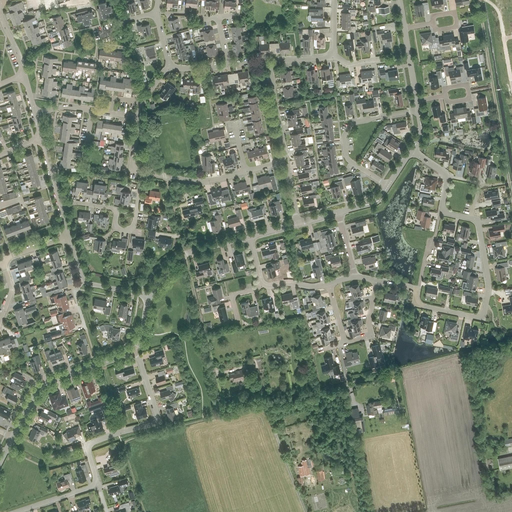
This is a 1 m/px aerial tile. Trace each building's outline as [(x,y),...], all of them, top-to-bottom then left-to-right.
[(142,9),(149,7),(149,0),(136,0),(138,6),(141,5),(142,9)] [(204,10),(210,10),(211,1),(208,1),(207,0),(201,0),(205,1),(204,10)] [(214,0),(214,2),(211,1),(210,10),(215,11),(216,9),(219,9),(219,2),(219,0),(214,0)] [(224,10),(230,10),(230,1),(227,1),(227,0),(222,0),(222,2),(225,2),(224,10)] [(443,3),(446,2),(445,0),(434,0),(431,1),(432,8),(443,7),(443,3)] [(130,12),(136,10),(134,2),(130,3),(129,1),(124,2),(126,9),(129,8),(130,12)] [(16,10),(17,11),(23,8),(21,2),(9,6),(11,12),(16,10)] [(109,13),(113,12),(111,5),(106,6),(105,2),(98,4),(99,8),(97,9),(100,20),(103,19),(110,17),(109,13)] [(429,10),(428,2),(422,3),(422,4),(415,6),(416,16),(424,15),(423,11),(429,10)] [(309,9),(309,15),(308,16),(308,20),(309,21),(317,22),(317,26),(325,26),(325,20),(323,20),(323,15),(322,15),(322,13),(323,13),(323,10),(309,9)] [(16,10),(11,12),(9,13),(11,19),(23,15),(22,12),(18,14),(17,11),(16,10)] [(90,19),(94,18),(92,11),(87,12),(87,10),(76,12),(76,15),(78,22),(83,21),(84,25),(91,23),(90,19)] [(342,13),(342,21),(350,21),(350,16),(355,16),(355,10),(348,10),(348,13),(342,13)] [(23,15),(11,19),(14,25),(21,22),(20,19),(24,18),(23,15)] [(54,24),(63,22),(63,19),(61,19),(60,15),(49,19),(50,21),(53,20),(54,24)] [(25,27),(32,25),(31,22),(35,20),(34,17),(23,21),(25,27)] [(171,30),(180,28),(177,19),(169,21),(171,30)] [(350,27),(350,21),(342,21),(342,29),(348,29),(348,32),(355,32),(355,27),(350,27)] [(64,24),(63,22),(54,24),(55,29),(52,30),(53,32),(56,31),(64,28),(63,25),(64,24)] [(32,25),(25,27),(24,28),(26,34),(27,33),(39,29),(38,27),(34,28),(32,25)] [(143,36),(151,34),(149,25),(142,26),(141,25),(137,26),(138,32),(142,31),(143,36)] [(466,34),(474,33),(473,25),(462,27),(463,34),(459,34),(461,42),(467,41),(466,34)] [(59,32),(61,36),(69,33),(67,27),(64,28),(56,31),(53,32),(49,33),(50,36),(57,34),(57,33),(59,32)] [(39,29),(27,33),(29,39),(31,39),(37,37),(37,36),(36,33),(40,32),(39,29)] [(391,47),(390,42),(392,42),(390,32),(384,34),(383,31),(377,32),(378,36),(382,35),(383,43),(384,43),(385,48),(391,47)] [(174,43),(183,41),(182,38),(185,37),(184,32),(175,34),(176,37),(173,38),(174,43)] [(59,42),(70,39),(69,33),(61,36),(62,39),(59,40),(59,42)] [(324,47),(325,38),(319,37),(319,33),(314,33),(314,39),(317,39),(317,47),(324,47)] [(368,40),(371,40),(370,33),(365,34),(366,39),(360,40),(360,41),(357,42),(358,49),(361,48),(361,50),(362,50),(363,52),(369,52),(368,49),(369,49),(368,40)] [(429,49),(437,48),(437,50),(440,50),(439,40),(432,42),(430,33),(420,35),(422,44),(428,43),(429,49)] [(37,37),(31,39),(33,45),(46,40),(48,39),(47,37),(45,38),(45,37),(41,39),(40,35),(37,36),(37,37)] [(454,35),(448,36),(450,45),(452,44),(453,47),(455,47),(456,50),(460,49),(458,38),(454,39),(454,35)] [(451,49),(450,48),(450,45),(448,36),(443,36),(443,40),(439,41),(441,49),(443,49),(443,50),(451,49)] [(303,38),(303,42),(300,42),(301,47),(303,47),(303,48),(304,48),(304,50),(309,50),(309,48),(310,48),(309,38),(303,38)] [(70,39),(59,42),(60,44),(63,43),(64,47),(72,45),(70,39)] [(351,49),(354,49),(353,41),(347,42),(347,44),(343,45),(344,51),(345,51),(345,55),(351,54),(351,49)] [(216,44),(206,46),(206,49),(203,50),(204,52),(207,52),(217,49),(216,44)] [(149,61),(156,59),(154,50),(155,50),(154,45),(144,48),(146,56),(147,56),(149,61)] [(101,58),(105,59),(107,49),(104,49),(104,50),(100,50),(98,61),(100,62),(101,58)] [(114,60),(118,61),(120,51),(117,51),(117,52),(113,52),(111,63),(113,63),(114,60)] [(186,54),(185,51),(177,54),(178,59),(184,57),(185,60),(192,59),(191,55),(189,55),(189,54),(186,54)] [(65,71),(69,71),(70,62),(68,61),(67,62),(64,62),(62,73),(64,74),(65,71)] [(454,71),(456,80),(461,79),(460,73),(463,72),(462,66),(456,67),(457,70),(454,71)] [(450,81),(456,80),(454,71),(454,67),(448,68),(448,67),(444,67),(446,76),(449,76),(450,81)] [(475,81),(482,80),(480,68),(473,69),(473,70),(471,70),(466,71),(467,77),(474,76),(475,81)] [(329,87),(334,86),(332,74),(329,74),(328,69),(321,70),(322,79),(328,79),(329,87)] [(316,87),(319,86),(317,72),(314,72),(314,70),(306,71),(308,80),(309,84),(315,83),(316,87)] [(371,70),(366,71),(367,81),(371,81),(372,83),(376,82),(375,75),(372,75),(371,70)] [(394,81),(399,80),(397,70),(388,72),(389,81),(394,80),(394,81)] [(367,81),(366,71),(360,72),(361,77),(358,77),(359,85),(364,84),(363,82),(367,81)] [(437,79),(441,78),(440,71),(436,72),(436,74),(432,75),(432,77),(429,78),(430,81),(429,81),(430,84),(431,88),(432,88),(432,89),(435,88),(439,87),(437,79)] [(346,84),(344,74),(339,75),(340,80),(337,81),(338,88),(342,87),(342,85),(346,84)] [(350,74),(344,74),(346,84),(350,84),(350,86),(355,85),(354,78),(351,79),(350,74)] [(53,77),(51,77),(42,76),(46,76),(45,83),(57,84),(57,81),(53,81),(53,77)] [(126,79),(124,91),(124,92),(131,94),(133,79),(130,79),(129,80),(126,79)] [(186,88),(190,88),(190,79),(184,79),(183,87),(180,87),(180,93),(186,93),(186,88)] [(193,93),(199,94),(200,84),(196,84),(196,80),(190,79),(190,88),(189,93),(193,93)] [(169,97),(175,88),(167,82),(162,89),(162,91),(163,91),(160,95),(166,99),(168,96),(169,97)] [(62,96),(68,97),(70,85),(67,84),(66,88),(63,88),(62,96)] [(56,90),(51,90),(44,89),(42,88),(41,95),(55,97),(56,90)] [(88,92),(86,100),(86,101),(93,102),(95,88),(92,88),(91,92),(88,92)] [(390,96),(395,95),(397,106),(403,105),(401,93),(397,94),(396,89),(389,90),(390,96)] [(8,99),(16,97),(14,91),(7,93),(2,94),(3,96),(7,95),(8,98),(8,99)] [(248,104),(249,104),(258,102),(256,96),(248,98),(248,102),(244,102),(244,105),(248,104)] [(18,103),(16,97),(8,99),(8,98),(0,100),(0,103),(5,103),(5,102),(9,101),(10,104),(10,105),(18,103)] [(484,109),(487,109),(485,98),(477,99),(478,105),(479,109),(474,110),(476,117),(485,115),(484,109)] [(369,111),(368,102),(365,102),(365,99),(356,100),(357,106),(363,105),(364,112),(369,111)] [(373,101),(368,102),(369,111),(375,110),(374,106),(376,105),(375,99),(373,99),(373,101)] [(243,109),(244,111),(259,108),(258,102),(249,104),(250,107),(243,109)] [(12,111),(19,109),(18,103),(10,105),(10,104),(6,105),(6,106),(0,107),(0,109),(3,109),(6,108),(11,107),(12,110),(12,111)] [(346,115),(353,114),(352,105),(345,106),(346,115)] [(440,122),(446,121),(445,114),(441,115),(440,106),(432,107),(432,109),(432,111),(434,117),(439,116),(440,122)] [(466,107),(459,108),(461,118),(465,117),(465,121),(471,120),(470,113),(467,113),(466,107)] [(461,118),(459,108),(453,109),(454,115),(450,116),(451,123),(458,122),(457,118),(461,118)] [(288,121),(297,119),(296,116),(300,115),(299,110),(290,111),(290,114),(287,115),(288,121)] [(251,122),(252,122),(261,120),(260,114),(251,116),(252,119),(247,120),(248,123),(251,122)] [(12,119),(13,123),(13,124),(21,122),(19,116),(19,115),(13,117),(7,118),(8,121),(12,119)] [(292,125),(293,128),(302,127),(301,121),(297,122),(297,119),(288,121),(289,126),(292,125)] [(99,130),(102,131),(104,121),(97,120),(95,134),(98,134),(99,130)] [(247,126),(247,129),(262,126),(261,120),(252,122),(253,125),(247,126)] [(104,121),(102,131),(102,135),(104,135),(105,131),(109,132),(110,124),(104,123),(104,121)] [(13,124),(13,123),(9,124),(10,127),(14,125),(15,130),(22,128),(21,122),(13,124)] [(400,130),(406,129),(405,122),(396,124),(392,125),(394,134),(400,133),(400,130)] [(122,126),(116,125),(114,137),(117,137),(118,133),(121,133),(122,126)] [(213,132),(215,141),(219,140),(219,141),(218,142),(219,145),(222,145),(221,140),(218,131),(218,129),(213,131),(213,132)] [(290,135),(291,140),(300,138),(300,135),(303,135),(302,129),(296,130),(297,133),(290,135)] [(69,139),(69,135),(61,134),(60,140),(73,142),(73,140),(69,139)] [(301,141),(300,138),(291,140),(292,146),(296,145),(297,148),(306,146),(305,141),(301,141)] [(392,138),(390,141),(387,139),(384,144),(387,146),(392,149),(393,147),(396,149),(399,143),(392,138)] [(66,141),(65,147),(72,148),(73,145),(77,146),(77,143),(73,142),(60,140),(60,141),(66,141)] [(387,161),(392,155),(383,150),(385,147),(378,143),(374,149),(379,152),(377,155),(387,161)] [(72,152),(72,148),(65,147),(64,154),(76,155),(76,153),(72,152)] [(122,157),(123,151),(111,149),(110,152),(115,152),(114,156),(122,157)] [(294,155),(295,161),(304,159),(304,156),(307,155),(306,150),(300,151),(301,154),(294,155)] [(435,156),(442,158),(442,160),(448,162),(449,155),(445,155),(446,152),(437,150),(435,156)] [(237,160),(237,159),(235,153),(230,154),(231,158),(228,159),(230,168),(236,167),(234,161),(237,160)] [(466,163),(467,156),(461,155),(460,159),(455,158),(453,168),(460,170),(462,162),(466,163)] [(209,172),(215,172),(215,163),(211,163),(211,156),(202,156),(203,170),(209,170),(209,172)] [(230,168),(228,159),(225,159),(224,156),(219,157),(220,163),(223,162),(225,170),(230,168)] [(382,170),(384,167),(375,161),(376,159),(373,157),(370,162),(372,164),(371,166),(377,171),(377,170),(381,172),(382,170)] [(484,168),(485,162),(486,159),(479,157),(478,163),(474,162),(471,173),(479,175),(480,167),(484,168)] [(26,163),(27,167),(35,165),(33,159),(26,161),(22,163),(22,164),(26,163)] [(304,159),(295,161),(296,166),(303,165),(304,168),(310,167),(309,161),(305,162),(304,159)] [(61,160),(60,166),(74,168),(75,162),(70,161),(63,160),(61,160)] [(108,164),(110,164),(110,168),(120,170),(121,163),(109,161),(108,164)] [(35,165),(27,167),(23,169),(24,171),(28,170),(29,174),(37,171),(35,165)] [(338,166),(337,166),(329,167),(329,171),(326,172),(327,174),(324,174),(324,178),(330,177),(330,174),(339,173),(338,166)] [(494,178),(496,168),(488,166),(486,176),(494,178)] [(308,173),(311,172),(310,169),(304,170),(305,173),(298,175),(299,181),(310,179),(308,173)] [(30,176),(31,180),(38,178),(37,171),(29,174),(25,175),(26,177),(30,176)] [(269,175),(263,177),(266,187),(272,185),(273,191),(278,190),(274,175),(269,177),(269,175)] [(354,194),(362,192),(360,185),(361,185),(359,180),(354,181),(352,176),(343,178),(345,186),(351,185),(351,188),(352,188),(354,194)] [(266,187),(263,177),(257,179),(259,184),(256,185),(257,191),(260,190),(260,188),(266,187)] [(436,183),(437,179),(433,178),(433,179),(426,177),(424,185),(421,184),(420,191),(427,192),(427,189),(435,190),(436,183)] [(38,178),(31,180),(27,181),(27,183),(31,182),(33,186),(40,184),(38,178)] [(81,190),(83,180),(81,180),(80,181),(77,181),(76,188),(73,188),(72,194),(78,195),(78,190),(81,190)] [(83,196),(89,197),(90,191),(87,190),(88,183),(85,182),(85,181),(83,180),(81,190),(84,191),(83,196)] [(330,188),(332,198),(341,195),(340,190),(344,189),(342,181),(335,183),(336,187),(330,188)] [(245,182),(240,183),(242,193),(248,192),(248,193),(251,193),(250,187),(247,187),(245,182)] [(311,185),(313,185),(313,182),(307,183),(307,186),(300,187),(302,194),(312,192),(311,185)] [(96,193),(99,193),(100,183),(98,183),(98,184),(95,184),(94,191),(90,191),(89,197),(95,198),(96,193)] [(106,191),(106,193),(105,193),(106,185),(102,185),(103,183),(100,183),(99,193),(101,194),(101,198),(106,199),(107,194),(108,192),(106,191)] [(242,193),(240,183),(234,185),(235,191),(232,191),(234,197),(237,197),(236,195),(242,193)] [(121,194),(121,196),(131,198),(131,196),(130,195),(130,192),(123,191),(123,187),(117,186),(116,193),(121,194)] [(221,188),(216,190),(218,200),(221,199),(222,202),(230,200),(228,193),(223,195),(221,188)] [(151,204),(152,200),(159,201),(160,192),(150,190),(149,196),(146,196),(146,195),(144,203),(151,204)] [(218,200),(216,190),(210,191),(212,198),(208,199),(210,205),(217,204),(216,200),(218,200)] [(485,200),(499,198),(498,190),(487,192),(488,194),(484,194),(485,200)] [(430,196),(424,194),(420,194),(419,197),(423,198),(422,204),(433,206),(434,200),(429,199),(430,196)] [(313,198),(316,198),(315,195),(309,196),(310,199),(303,200),(304,206),(314,204),(313,198)] [(131,198),(121,196),(120,199),(115,199),(114,204),(121,205),(121,202),(129,203),(129,200),(130,200),(131,198)] [(185,210),(186,211),(184,212),(183,213),(183,215),(185,216),(187,216),(187,217),(202,213),(200,205),(200,204),(203,203),(202,197),(193,199),(194,206),(197,205),(197,206),(194,207),(195,207),(185,210)] [(281,209),(281,207),(279,200),(272,202),(273,205),(269,206),(272,216),(279,214),(278,210),(281,209)] [(43,202),(36,204),(32,205),(32,207),(36,206),(37,210),(45,208),(43,202)] [(260,209),(256,210),(259,219),(264,218),(263,213),(266,213),(264,205),(260,207),(260,209)] [(259,219),(256,210),(256,208),(248,210),(249,217),(252,216),(254,221),(259,219)] [(242,218),(240,212),(240,209),(235,211),(237,217),(227,220),(229,227),(236,225),(236,226),(240,224),(239,219),(242,218)] [(428,227),(431,217),(424,216),(425,212),(418,210),(416,218),(422,220),(421,226),(428,227)] [(487,219),(491,218),(491,222),(505,219),(504,213),(499,214),(499,211),(496,211),(496,210),(486,212),(487,219)] [(91,231),(92,224),(89,223),(91,213),(86,213),(80,212),(78,220),(86,221),(86,224),(88,225),(87,230),(91,231)] [(35,217),(35,218),(31,219),(33,225),(36,224),(35,219),(39,218),(41,223),(48,221),(46,214),(39,216),(35,217)] [(100,214),(100,215),(94,214),(93,220),(97,221),(97,223),(102,224),(101,227),(107,228),(107,224),(108,224),(109,221),(108,221),(108,217),(106,216),(106,215),(100,214)] [(219,222),(222,221),(220,214),(215,216),(216,220),(210,222),(213,233),(221,230),(219,222)] [(155,229),(155,225),(158,226),(158,220),(160,220),(160,217),(151,215),(150,218),(149,218),(148,223),(147,223),(146,228),(155,229)] [(26,221),(22,222),(25,230),(31,228),(28,220),(27,216),(24,217),(26,221)] [(16,225),(19,232),(25,230),(22,222),(21,218),(18,219),(20,223),(16,225)] [(14,225),(10,227),(13,234),(19,232),(16,225),(15,220),(13,221),(14,225)] [(362,226),(366,225),(365,221),(358,223),(359,227),(352,229),(353,235),(364,233),(362,226)] [(13,234),(10,227),(9,223),(7,224),(8,227),(4,229),(7,237),(13,234)] [(453,233),(455,225),(451,224),(451,225),(444,224),(443,231),(453,233)] [(493,227),(493,231),(489,232),(491,239),(501,237),(500,232),(504,231),(503,225),(493,227)] [(457,234),(457,237),(456,241),(463,242),(464,238),(468,238),(469,234),(468,234),(469,228),(462,226),(461,234),(457,234)] [(325,238),(327,246),(326,247),(327,251),(332,250),(333,248),(333,245),(335,245),(332,233),(328,234),(327,231),(321,233),(322,239),(325,238)] [(143,250),(143,249),(144,240),(135,239),(135,236),(132,236),(130,244),(133,244),(133,247),(135,248),(135,249),(136,250),(137,251),(140,252),(142,251),(143,250)] [(160,237),(159,246),(166,248),(166,247),(170,248),(172,240),(167,239),(160,237)] [(113,241),(112,249),(111,253),(117,253),(117,250),(124,251),(125,248),(126,248),(128,239),(122,238),(122,242),(113,241)] [(302,250),(309,248),(310,252),(318,250),(316,242),(312,243),(311,238),(307,239),(307,240),(305,241),(303,240),(300,241),(302,250)] [(358,254),(368,251),(368,252),(372,250),(369,246),(372,245),(370,239),(359,242),(360,245),(356,246),(358,254)] [(104,251),(105,242),(95,240),(94,249),(104,251)] [(505,257),(504,253),(505,252),(505,251),(505,250),(504,249),(503,246),(507,246),(506,241),(495,243),(496,247),(492,248),(494,259),(505,257)] [(262,251),(263,258),(272,256),(273,259),(279,257),(275,244),(269,246),(269,249),(262,251)] [(449,255),(450,248),(443,246),(442,253),(439,252),(437,260),(448,262),(449,255)] [(49,254),(51,258),(44,260),(45,263),(52,261),(60,258),(57,251),(49,254)] [(237,266),(245,264),(242,254),(234,256),(236,263),(232,264),(234,272),(238,271),(237,266)] [(336,266),(341,265),(338,255),(332,257),(331,255),(325,256),(326,260),(330,259),(332,267),(336,266)] [(472,267),(474,257),(468,255),(466,261),(464,260),(463,261),(462,264),(465,265),(465,266),(472,267)] [(366,269),(371,268),(370,270),(377,271),(379,266),(375,267),(374,262),(376,261),(375,257),(371,258),(371,257),(362,259),(363,263),(364,263),(366,269)] [(52,272),(58,270),(57,267),(62,265),(60,258),(52,261),(54,268),(51,269),(52,272)] [(229,270),(228,265),(227,262),(224,263),(223,259),(217,261),(219,269),(217,270),(219,274),(224,272),(229,270)] [(321,276),(320,271),(323,270),(320,259),(315,260),(317,267),(312,269),(315,278),(321,276)] [(38,269),(37,266),(36,262),(33,263),(32,260),(25,262),(27,270),(34,268),(35,270),(38,269)] [(277,268),(279,268),(278,261),(271,263),(272,267),(266,268),(269,278),(276,276),(274,269),(277,268)] [(29,277),(27,270),(25,262),(18,265),(20,273),(24,271),(26,278),(29,277)] [(497,281),(502,280),(502,282),(504,283),(505,283),(506,281),(506,280),(504,267),(508,267),(507,262),(500,264),(501,268),(495,269),(497,281)] [(203,273),(207,272),(208,275),(212,274),(211,271),(208,263),(198,266),(200,272),(196,273),(198,278),(204,277),(203,273)] [(442,278),(443,273),(447,274),(448,268),(442,267),(441,270),(431,268),(430,275),(437,276),(436,279),(440,279),(442,278)] [(57,281),(65,279),(63,271),(59,272),(58,270),(52,272),(53,275),(55,274),(57,281)] [(468,278),(468,281),(477,283),(478,277),(470,275),(471,272),(464,271),(463,277),(468,278)] [(65,279),(57,281),(53,283),(54,286),(58,284),(60,289),(68,286),(65,279)] [(31,290),(37,288),(36,285),(34,286),(30,287),(29,283),(31,283),(30,280),(23,282),(24,284),(20,286),(23,293),(31,290)] [(476,288),(477,283),(468,281),(467,283),(463,282),(462,289),(469,290),(470,287),(476,288)] [(430,299),(431,296),(435,297),(437,289),(427,287),(426,295),(427,295),(426,298),(430,299)] [(212,290),(214,296),(207,298),(209,304),(219,302),(218,299),(222,298),(220,288),(212,290)] [(351,301),(355,300),(358,299),(357,296),(363,295),(362,289),(359,290),(360,290),(353,292),(354,295),(349,296),(351,301)] [(28,299),(29,302),(36,300),(35,297),(34,297),(31,290),(23,293),(25,300),(28,299)] [(476,306),(478,298),(471,297),(472,293),(464,292),(463,295),(468,296),(466,304),(476,306)] [(293,309),(299,308),(297,299),(293,300),(292,293),(288,294),(281,296),(283,303),(291,302),(293,309)] [(399,300),(400,294),(396,293),(395,295),(385,293),(384,301),(383,301),(383,302),(387,303),(387,302),(394,303),(395,299),(399,300)] [(56,301),(57,305),(67,302),(65,296),(58,298),(57,294),(50,297),(51,302),(56,301)] [(511,296),(509,297),(511,305),(502,306),(504,315),(511,313),(511,296)] [(268,312),(275,311),(273,300),(269,301),(268,298),(261,299),(264,309),(268,308),(268,312)] [(109,315),(111,308),(105,307),(106,302),(95,299),(93,308),(104,310),(104,314),(109,315)] [(324,299),(322,300),(315,302),(316,305),(311,306),(313,311),(318,310),(320,310),(319,307),(326,305),(324,299)] [(354,306),(355,309),(362,307),(364,307),(363,301),(356,303),(355,300),(351,301),(348,302),(350,307),(354,306)] [(67,302),(57,305),(59,311),(69,307),(67,302)] [(250,317),(259,315),(257,307),(249,309),(248,302),(241,304),(243,314),(245,314),(250,317)] [(126,310),(127,306),(121,305),(121,309),(120,309),(118,317),(126,318),(127,310),(126,310)] [(216,312),(218,312),(221,320),(227,319),(224,307),(220,308),(219,305),(212,307),(214,312),(216,312)] [(26,311),(24,311),(23,308),(15,311),(17,318),(27,314),(37,311),(35,306),(25,309),(26,311)] [(350,319),(353,318),(357,317),(357,314),(363,313),(362,307),(355,309),(353,310),(353,313),(349,314),(350,319)] [(390,312),(390,309),(384,308),(384,311),(381,310),(379,318),(385,320),(387,312),(390,312)] [(311,312),(312,315),(312,317),(316,316),(317,319),(320,319),(326,317),(325,311),(319,313),(318,310),(313,311),(311,312)] [(28,322),(26,318),(28,317),(27,314),(17,318),(19,325),(26,322),(27,325),(37,322),(35,319),(28,322)] [(62,321),(63,324),(73,321),(71,315),(64,317),(63,314),(56,316),(58,322),(62,321)] [(329,316),(326,317),(320,319),(320,321),(316,322),(317,328),(322,327),(324,326),(323,323),(330,321),(329,316)] [(432,331),(433,322),(428,321),(428,318),(422,317),(420,327),(421,327),(422,329),(432,331)] [(352,324),(353,327),(360,326),(362,325),(361,320),(354,321),(353,318),(350,319),(347,320),(349,325),(352,324)] [(63,324),(65,330),(61,331),(60,329),(50,332),(52,339),(61,336),(60,334),(62,334),(62,335),(72,332),(71,328),(75,327),(73,321),(63,324)] [(457,340),(458,333),(455,332),(456,324),(447,322),(445,328),(444,332),(451,334),(450,339),(457,340)] [(118,337),(120,330),(112,329),(113,326),(107,325),(106,324),(99,327),(101,332),(106,330),(109,331),(108,338),(114,339),(114,340),(118,341),(119,337),(118,337)] [(394,331),(395,327),(389,325),(388,328),(382,327),(381,332),(380,332),(379,337),(384,337),(389,338),(391,330),(394,331)] [(353,327),(351,328),(351,331),(348,332),(350,337),(356,336),(355,333),(361,331),(360,326),(353,327)] [(479,332),(478,331),(478,330),(470,329),(470,327),(466,326),(463,339),(468,340),(469,338),(470,338),(473,338),(474,339),(476,340),(477,335),(478,334),(479,332)] [(322,327),(317,328),(316,328),(318,334),(321,333),(322,336),(324,335),(331,333),(329,328),(323,330),(322,327)] [(333,333),(331,333),(324,335),(325,338),(320,339),(322,345),(329,343),(328,340),(334,338),(333,333)] [(88,344),(86,338),(84,334),(80,336),(81,340),(83,339),(84,342),(77,345),(81,355),(87,353),(85,345),(88,344)] [(10,337),(2,340),(7,355),(11,354),(8,347),(12,346),(12,347),(16,346),(13,339),(10,340),(10,337)] [(371,347),(374,356),(368,357),(371,367),(379,365),(377,358),(382,356),(379,344),(371,347)] [(58,351),(55,352),(59,363),(64,361),(62,355),(65,354),(62,345),(57,347),(58,351)] [(59,363),(55,352),(51,354),(50,350),(44,352),(48,361),(51,359),(53,365),(59,363)] [(161,358),(165,357),(163,350),(154,352),(156,357),(149,359),(151,363),(151,362),(152,366),(159,364),(160,365),(163,364),(161,358)] [(350,362),(359,359),(357,352),(350,354),(350,352),(346,353),(347,359),(343,360),(344,367),(351,365),(350,362)] [(41,362),(38,355),(32,358),(33,361),(30,363),(33,372),(40,370),(37,364),(41,362)] [(324,359),(325,364),(321,366),(323,374),(328,373),(331,368),(332,367),(334,374),(340,373),(339,365),(334,366),(332,357),(324,359)] [(252,363),(246,365),(247,369),(248,369),(250,373),(254,372),(252,363)] [(128,377),(134,375),(132,368),(124,371),(123,367),(115,370),(117,376),(123,374),(124,376),(123,377),(127,379),(128,377)] [(233,382),(246,379),(244,370),(236,372),(236,373),(229,375),(230,380),(232,379),(233,382)] [(155,378),(157,384),(166,382),(164,376),(165,376),(163,371),(157,373),(159,377),(155,378)] [(18,390),(19,386),(22,388),(25,381),(21,379),(22,376),(15,372),(12,378),(15,380),(14,383),(12,383),(10,386),(10,387),(18,390)] [(82,386),(84,391),(86,397),(91,396),(90,392),(95,391),(92,381),(85,383),(85,385),(82,386)] [(165,397),(170,399),(170,401),(173,400),(176,395),(172,392),(171,394),(170,394),(169,391),(173,389),(172,386),(166,387),(167,391),(160,393),(162,399),(165,399),(165,397)] [(2,393),(7,396),(6,399),(14,404),(17,398),(13,396),(10,394),(12,390),(5,387),(2,393)] [(70,398),(72,402),(81,399),(77,389),(74,390),(73,387),(67,390),(70,398)] [(127,391),(129,398),(139,395),(138,394),(140,394),(139,388),(137,389),(137,388),(127,391)] [(55,409),(68,405),(65,398),(61,400),(59,393),(58,393),(51,395),(50,397),(54,408),(55,409)] [(374,402),(373,401),(370,402),(370,403),(370,405),(366,406),(368,415),(378,413),(377,408),(382,407),(383,412),(399,410),(398,403),(393,404),(393,402),(389,403),(388,401),(383,402),(381,402),(381,401),(374,402)] [(137,419),(147,416),(145,409),(142,410),(140,403),(134,405),(136,411),(135,412),(137,419)] [(172,408),(177,406),(177,403),(168,406),(169,409),(166,410),(169,420),(176,418),(172,408)] [(127,406),(120,408),(122,415),(126,413),(125,411),(128,409),(127,406)] [(7,419),(10,412),(0,407),(0,422),(2,419),(2,418),(3,417),(7,419)] [(38,418),(47,422),(50,417),(54,419),(56,415),(49,411),(48,414),(42,411),(38,418)] [(95,432),(103,429),(100,420),(105,419),(102,411),(94,414),(96,418),(91,420),(92,423),(86,425),(89,432),(94,430),(95,432)] [(362,413),(351,415),(352,422),(363,420),(362,413)] [(46,433),(48,431),(41,427),(39,431),(33,428),(31,432),(32,432),(29,438),(35,441),(39,434),(43,436),(45,433),(46,433)] [(78,427),(72,429),(66,431),(67,432),(63,435),(68,442),(70,441),(76,439),(75,437),(81,435),(78,427)] [(511,438),(503,440),(504,447),(511,445),(511,438)] [(121,456),(119,451),(111,453),(112,459),(121,456)] [(511,455),(498,458),(500,470),(511,467),(511,455)] [(302,476),(303,476),(310,475),(309,467),(313,467),(311,459),(309,460),(308,458),(307,458),(307,460),(302,461),(302,463),(301,463),(302,466),(298,467),(300,476),(302,476)] [(109,474),(118,471),(116,464),(107,466),(107,467),(104,468),(105,474),(109,473),(109,474)] [(315,466),(318,481),(324,480),(322,470),(324,470),(323,464),(315,466)] [(81,466),(82,470),(76,472),(79,482),(86,480),(84,473),(87,472),(85,465),(81,466)] [(68,482),(72,481),(70,473),(64,475),(65,480),(57,482),(59,490),(69,487),(68,482)] [(121,492),(124,491),(123,487),(129,485),(127,478),(118,481),(119,485),(109,488),(110,489),(108,489),(109,495),(111,494),(112,495),(121,492)] [(76,502),(79,511),(75,511),(84,511),(84,509),(89,508),(88,504),(91,504),(89,499),(86,500),(85,499),(76,502)] [(114,511),(127,511),(131,511),(128,503),(122,505),(123,508),(114,511)]
